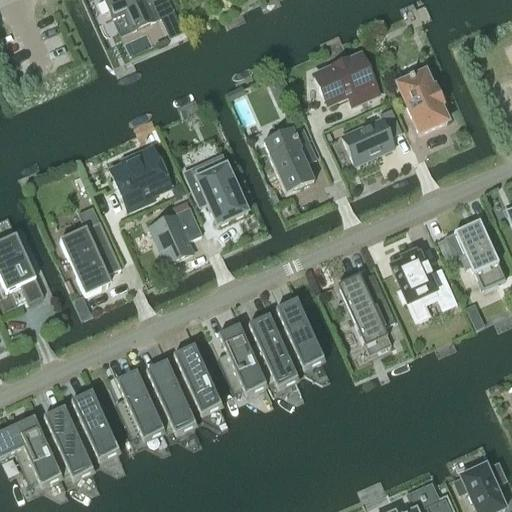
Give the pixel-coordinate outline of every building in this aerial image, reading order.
[(168,0),(101,0),(111,22),(123,17),(131,35),(162,21),(172,41),(184,36),(168,0)] [(378,101),(360,60),(347,66),(346,64),(332,70),(333,72),(312,81),(321,101),(327,98),(331,108),(350,101),(354,110),(378,101)] [(441,109),(433,92),(431,93),(423,77),(411,82),(410,80),(407,82),(408,84),(395,89),(418,139),(446,126),(438,110),(441,109)] [(395,103),(391,92),(386,94),(391,105),(395,103)] [(401,138),(390,114),(378,119),(379,124),(340,141),(353,170),(393,152),(389,143),(401,138)] [(304,169),(315,164),(300,132),(300,134),(292,138),(290,134),(262,147),(268,161),(267,161),(285,200),(312,187),(304,169)] [(125,170),(109,176),(125,211),(129,209),(168,191),(150,151),(135,157),(136,159),(123,165),(125,170)] [(245,216),(221,161),(182,178),(194,204),(202,201),(215,230),(214,230),(215,231),(217,231),(216,230),(245,218),(246,217),(246,216),(245,216)] [(174,189),(172,196),(174,200),(184,196),(179,187),(174,189)] [(201,240),(188,212),(173,219),(174,221),(148,233),(165,270),(192,258),(186,246),(201,240)] [(455,236),(443,242),(452,263),(457,261),(464,274),(471,271),(481,295),(504,285),(478,226),(455,236)] [(120,274),(99,227),(58,245),(84,301),(106,291),(106,290),(107,290),(107,289),(108,288),(108,287),(108,286),(108,285),(106,280),(120,274)] [(42,301),(13,236),(0,241),(0,298),(5,296),(19,290),(24,288),(26,292),(21,294),(27,308),(42,301)] [(454,309),(441,281),(430,286),(427,281),(428,280),(424,271),(423,272),(417,259),(415,260),(413,257),(400,263),(402,266),(389,271),(392,277),(391,278),(393,281),(393,280),(400,296),(397,297),(402,308),(405,306),(414,327),(427,321),(422,310),(436,304),(441,315),(454,309)] [(358,280),(335,290),(363,352),(386,342),(381,332),(393,327),(372,279),(360,284),(358,280)] [(283,333),(275,336),(292,372),(294,378),(323,365),(320,359),(297,307),(276,316),(283,333)] [(256,348),(248,352),(263,385),(265,391),(268,398),(297,385),(294,378),(292,372),(275,336),(269,323),(249,332),(256,348)] [(218,362),(216,363),(232,398),(235,404),(265,391),(263,385),(248,352),(239,333),(218,342),(226,358),(218,362)] [(23,337),(9,343),(13,351),(26,345),(23,337)] [(181,378),(173,382),(189,418),(192,424),(220,411),(218,405),(195,353),(174,362),(181,378)] [(154,394),(145,398),(160,431),(163,437),(166,444),(195,430),(192,424),(189,418),(173,382),(167,369),(146,378),(154,394)] [(115,408),(114,408),(130,444),(133,450),(163,437),(160,431),(145,398),(137,379),(116,388),(123,404),(115,408)] [(79,425),(71,428),(86,464),(89,469),(118,457),(115,451),(92,399),(71,408),(79,425)] [(51,440),(43,444),(58,477),(61,483),(64,489),(92,476),(89,469),(86,464),(71,428),(65,415),(44,424),(51,440)] [(13,432),(0,437),(0,444),(6,457),(12,454),(28,490),(31,496),(61,483),(58,477),(43,444),(35,425),(14,434),(13,432)] [(502,511),(493,490),(504,485),(496,469),(486,473),(484,470),(458,481),(472,511),(502,511)] [(449,511),(445,502),(436,505),(429,490),(416,496),(416,497),(419,496),(421,501),(419,502),(421,506),(423,506),(425,511),(422,511),(449,511)]
